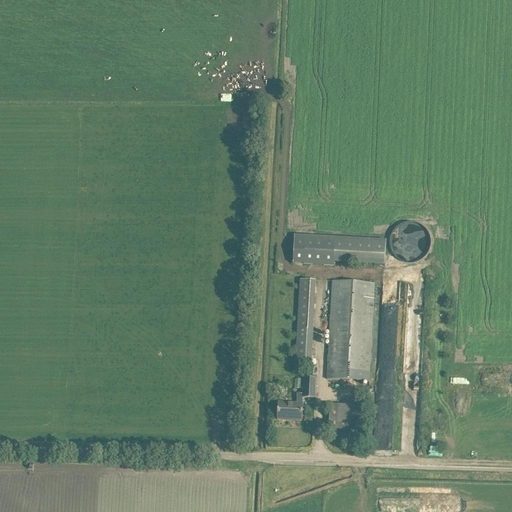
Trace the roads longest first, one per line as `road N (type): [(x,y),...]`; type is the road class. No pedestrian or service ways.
road 1 (track): [(511,462),(255,456)]
road 2 (unclassified): [(255,456),(0,451)]
